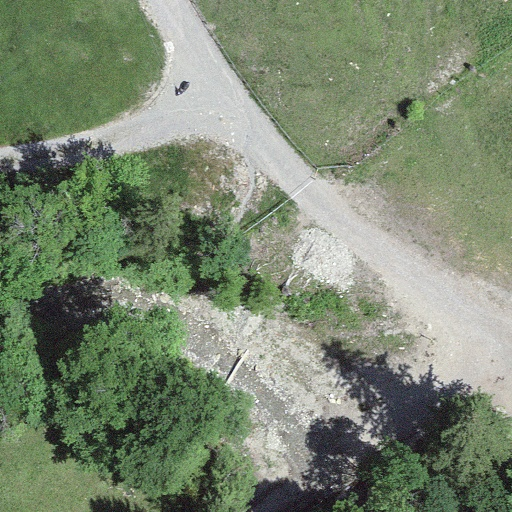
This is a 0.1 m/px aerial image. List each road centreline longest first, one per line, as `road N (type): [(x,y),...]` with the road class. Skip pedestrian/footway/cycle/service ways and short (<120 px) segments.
road 1 (track): [(511,339),(377,257),(272,160),(222,91),(173,0)]
road 2 (track): [(511,349),(387,429),(318,444),(262,511)]
